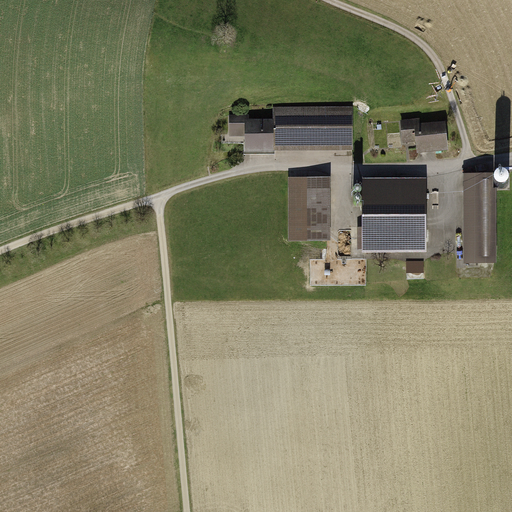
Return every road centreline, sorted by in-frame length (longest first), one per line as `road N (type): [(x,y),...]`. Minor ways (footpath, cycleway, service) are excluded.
road 1 (track): [(0,251),(231,173),(511,157)]
road 2 (track): [(186,511),(159,196)]
road 3 (track): [(469,163),(453,99),(429,51),(399,28),(329,0)]
road 4 (track): [(436,167),(436,250),(423,258),(355,256)]
